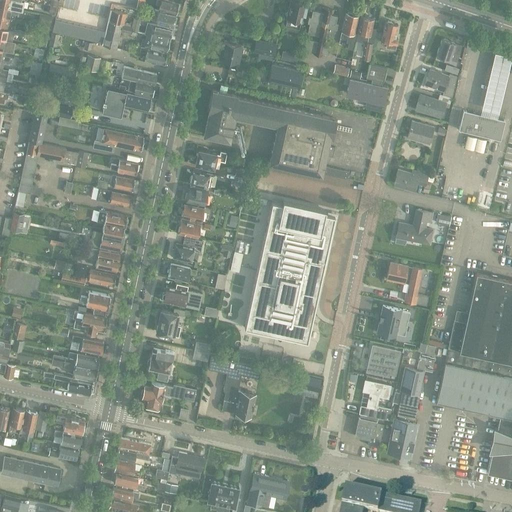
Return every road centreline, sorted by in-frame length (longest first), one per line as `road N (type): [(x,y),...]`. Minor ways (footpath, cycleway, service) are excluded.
road 1 (residential): [(429,0),(383,163),(321,460)]
road 2 (secondary): [(120,360),(191,32)]
road 3 (residential): [(120,360),(133,363),(195,76)]
road 4 (residential): [(171,70),(108,357)]
road 5 (residential): [(321,460),(109,412)]
road 6 (residential): [(511,500),(321,460)]
